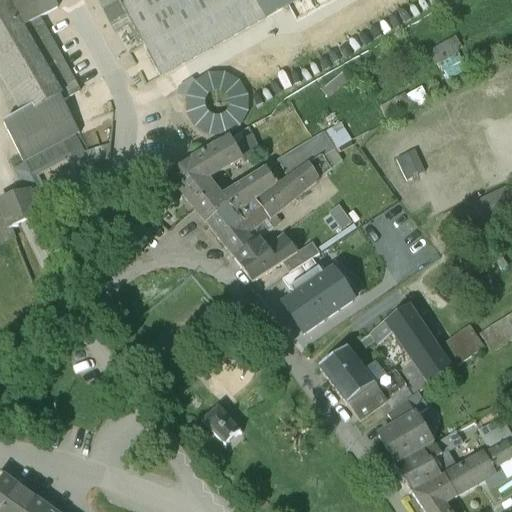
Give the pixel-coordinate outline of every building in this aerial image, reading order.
[(22,32),(3,0),(0,0),(0,55),(31,109),(3,125),(14,146),(69,118),(64,107),(81,98),(50,40),(32,50),(22,32)] [(52,0),(3,0),(22,32),(59,12),(52,0)] [(117,0),(160,77),(299,0),(117,0)] [(446,78),(470,66),(455,37),(432,49),(446,78)] [(211,135),(222,135),(232,132),(240,125),(245,116),(247,106),(246,95),(241,86),(233,79),(223,75),(212,75),(202,78),(194,85),(188,94),(186,105),(188,115),(193,124),(201,131),(211,135)] [(342,75),(322,91),(329,99),(349,82),(342,75)] [(69,118),(14,146),(25,165),(78,137),(69,118)] [(252,130),(220,146),(191,162),(206,179),(226,167),(264,149),(252,130)] [(324,137),(277,165),(287,181),(307,167),(317,161),(334,152),(324,137)] [(191,162),(168,178),(194,210),(216,194),(206,179),(191,162)] [(287,181),(274,189),(287,206),(316,182),(307,167),(287,181)] [(274,189),(265,195),(256,202),(252,205),(268,223),(287,206),(274,189)] [(13,199),(0,203),(0,208),(9,230),(24,226),(41,220),(30,194),(13,199)] [(216,194),(194,210),(207,226),(225,210),(216,194)] [(253,197),(225,210),(233,221),(242,213),(252,205),(256,202),(253,197)] [(268,223),(252,205),(242,213),(257,232),(268,223)] [(337,233),(353,220),(341,205),(325,218),(337,233)] [(0,248),(15,243),(9,230),(0,208),(0,248)] [(257,232),(242,213),(233,221),(225,210),(207,226),(231,256),(234,260),(253,245),(249,239),(257,232)] [(267,250),(260,241),(254,245),(254,246),(235,261),(241,268),(240,269),(252,285),(283,265),(298,256),(297,255),(283,237),(267,250)] [(312,245),(297,255),(298,256),(283,265),(289,275),(312,261),(319,256),(312,245)] [(303,336),(353,303),(333,273),(324,279),(312,261),(289,275),(282,280),(294,299),(283,307),(303,336)] [(452,372),(408,309),(385,325),(393,337),(413,367),(428,388),(452,372)] [(492,351),(511,341),(511,314),(481,329),(492,351)] [(385,325),(364,339),(369,346),(374,343),(377,347),(393,337),(385,325)] [(374,368),(365,375),(347,350),(318,370),(348,408),(375,387),(384,381),(374,368)] [(428,388),(413,367),(403,374),(418,395),(428,388)] [(375,387),(348,408),(360,423),(387,403),(375,387)] [(418,395),(387,417),(395,428),(416,416),(416,417),(427,409),(418,395)] [(219,411),(219,408),(216,408),(216,411),(203,422),(201,422),(201,424),(203,425),(223,447),(223,449),(225,450),(226,447),(238,436),(241,436),(241,433),(238,433),(219,411)] [(395,428),(378,438),(396,468),(433,447),(416,417),(416,416),(395,428)] [(433,447),(440,458),(447,455),(461,446),(455,434),(433,447)] [(511,475),(511,458),(504,446),(476,461),(487,481),(483,484),(486,491),(511,475)] [(396,468),(412,496),(444,479),(457,472),(447,455),(440,458),(433,447),(396,468)] [(457,472),(444,479),(456,499),(483,484),(487,481),(476,461),(457,472)] [(444,479),(412,496),(423,511),(447,511),(443,506),(456,499),(444,479)] [(47,511),(7,482),(0,491),(0,510),(2,511),(47,511)]
